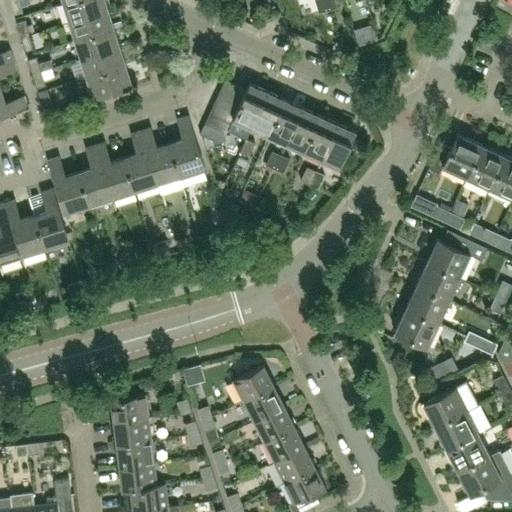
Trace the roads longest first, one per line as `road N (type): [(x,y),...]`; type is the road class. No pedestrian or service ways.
road 1 (tertiary): [(0,375),(226,312),(278,286)]
road 2 (residential): [(389,498),(278,286)]
road 3 (residential): [(418,123),(209,28)]
road 4 (tertiary): [(278,286),(327,244),(401,156),(418,123)]
road 5 (residential): [(43,137),(175,93),(209,28)]
road 6 (tertiary): [(418,123),(475,0)]
